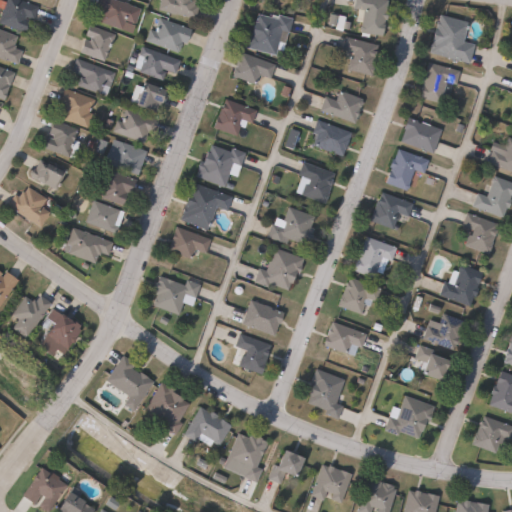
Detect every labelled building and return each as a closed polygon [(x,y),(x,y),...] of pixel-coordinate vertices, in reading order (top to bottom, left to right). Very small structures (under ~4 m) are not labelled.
[(22,0),(39,6),(35,18),(27,16),(26,18),(33,20),(29,32),(0,21),(0,18),(7,0),(22,0)] [(117,0),(143,9),(137,25),(127,22),(124,29),(102,22),(106,12),(104,11),(105,9),(97,6),(99,0),(117,0)] [(197,0),(196,5),(201,6),(198,18),(160,9),(162,0),(197,0)] [(384,10),(383,19),(381,19),(379,35),(357,31),(361,10),(351,8),(352,0),(384,0),(383,10),(384,10)] [(255,13),(274,17),(275,14),(289,17),(286,32),(284,31),(278,56),(242,47),(246,30),(248,30),(250,20),(253,20),(255,13)] [(465,21),(459,40),(472,44),(466,62),(427,51),(428,47),(426,47),(431,28),(433,28),(437,13),(465,21)] [(194,29),(189,43),(183,40),(183,42),(184,43),(181,52),(147,40),(151,29),(156,31),(159,25),(158,24),(161,17),(194,29)] [(117,34),(112,47),(110,46),(105,61),(81,52),(86,39),(91,40),(92,37),(87,35),(91,25),(117,34)] [(0,29),(18,35),(15,44),(18,45),(16,48),(23,51),(19,63),(7,59),(7,60),(0,57),(0,29)] [(375,44),(367,74),(344,68),(345,64),(344,64),(346,58),(348,58),(350,52),(339,49),(343,36),(375,44)] [(142,46),(182,60),(177,73),(163,68),(163,70),(167,71),(163,81),(139,71),(140,68),(134,66),(135,64),(129,61),(130,56),(138,59),(142,46)] [(272,64),(267,78),(256,73),(251,85),(230,76),(231,73),(229,72),(230,67),(232,68),(233,65),(232,65),(237,51),(272,64)] [(115,73),(110,86),(105,84),(101,93),(78,85),(82,76),(86,77),(86,76),(72,71),(77,58),(115,73)] [(457,70),(453,84),(444,81),(438,103),(415,97),(419,81),(418,81),(420,71),(422,71),(425,61),(457,70)] [(0,66),(16,72),(7,99),(0,96),(0,66)] [(170,90),(165,104),(163,103),(160,111),(140,105),(148,82),(170,90)] [(94,113),(89,127),(63,117),(65,111),(64,110),(67,103),(61,101),(66,88),(96,99),(91,112),(94,113)] [(360,99),(351,122),(316,108),(321,96),(331,100),(336,89),(360,99)] [(223,98),(253,110),(248,122),(243,120),(241,127),(236,125),(233,135),(209,126),(218,104),(220,104),(223,98)] [(160,120),(155,134),(149,132),(145,143),(113,132),(117,120),(121,122),(126,108),(160,120)] [(438,129),(430,152),(397,140),(402,128),(400,128),(405,116),(438,129)] [(347,132),(339,155),(309,144),(313,133),(309,132),(313,119),(347,132)] [(79,129),(69,156),(45,147),(49,137),(55,139),(56,135),(50,133),(55,120),(79,129)] [(511,139),(511,171),(484,162),(488,150),(486,150),(490,141),(501,145),(504,136),(511,139)] [(148,151),(140,175),(105,162),(110,149),(117,152),(121,141),(148,151)] [(208,144),(227,151),(229,147),(242,152),(233,176),(225,173),(222,180),(229,182),(226,189),(192,175),(194,169),(193,169),(196,160),(199,161),(203,150),(206,151),(208,144)] [(395,148),(425,159),(420,172),(411,169),(406,184),(407,184),(405,190),(382,182),(386,170),(386,171),(388,166),(387,166),(389,158),(391,159),(395,148)] [(41,161),(50,166),(52,163),(67,171),(57,190),(31,176),(32,175),(29,174),(32,167),(36,169),(41,161)] [(328,183),(321,202),(298,193),(301,183),(303,184),(306,178),(295,174),(299,161),(330,172),(327,182),(328,183)] [(137,180),(133,190),(126,188),(124,194),(129,196),(125,205),(103,197),(103,196),(98,194),(107,169),(137,180)] [(511,183),(506,198),(508,198),(504,207),(502,207),(499,217),(469,206),(474,193),(484,196),(491,176),(511,183)] [(190,182),(229,196),(224,210),(211,205),(202,229),(176,219),(178,213),(177,213),(184,194),(186,195),(187,191),(186,191),(190,182)] [(29,187),(47,199),(43,205),(52,211),(42,227),(9,205),(16,194),(20,197),(24,191),(26,192),(29,187)] [(410,203),(405,216),(393,211),(390,217),(394,219),(391,228),(367,219),(378,191),(410,203)] [(126,212),(117,233),(86,222),(94,200),(126,212)] [(311,215),(307,226),(310,227),(303,245),(284,238),(282,243),(263,236),(268,223),(271,224),(274,216),(280,219),(285,206),(311,215)] [(492,234),(485,253),(462,244),(465,236),(457,233),(460,225),(458,224),(463,212),(494,224),(491,233),(492,234)] [(207,239),(202,253),(191,249),(187,259),(163,250),(173,226),(207,239)] [(73,228),(85,232),(86,230),(90,232),(89,233),(103,237),(102,238),(114,243),(110,255),(103,253),(102,256),(99,255),(96,263),(69,253),(72,246),(67,244),(73,228)] [(363,236),(393,247),(388,261),(378,257),(373,272),(375,272),(373,278),(349,270),(353,257),(355,258),(356,254),(354,253),(357,245),(359,246),(363,236)] [(298,265),(295,274),(292,273),(285,290),(264,282),(263,286),(249,281),(254,267),(262,270),(271,247),(300,258),(297,264),(298,265)] [(462,263),(468,265),(467,267),(479,271),(473,287),(474,287),(471,296),(470,296),(466,306),(436,294),(441,281),(444,282),(449,269),(455,271),(457,265),(458,264),(461,265),(462,263)] [(2,275),(4,277),(8,271),(20,280),(0,309),(0,270),(3,273),(2,275)] [(156,275),(181,285),(184,279),(196,284),(191,298),(181,294),(179,300),(180,301),(175,315),(148,305),(152,294),(149,293),(152,287),(149,286),(151,281),(154,282),(156,275)] [(346,277),(377,288),(373,301),(368,299),(366,305),(361,303),(357,314),(334,305),(343,282),(344,283),(346,277)] [(26,295),(34,301),(35,299),(38,301),(42,296),(53,303),(46,314),(43,319),(42,319),(29,338),(14,328),(21,319),(13,314),(26,295)] [(280,312),(271,336),(237,323),(246,299),(280,312)] [(463,322),(458,335),(456,334),(451,350),(419,338),(424,325),(435,329),(437,324),(435,324),(439,313),(463,322)] [(85,327),(78,338),(79,339),(76,343),(74,342),(66,354),(59,350),(55,356),(41,347),(53,329),(55,330),(66,314),(85,327)] [(363,334),(358,348),(347,343),(343,353),(320,344),(328,321),(363,334)] [(511,365),(501,362),(503,356),(501,355),(510,332),(511,332),(511,365)] [(268,345),(257,374),(235,366),(241,349),(231,346),(236,333),(268,345)] [(445,368),(442,376),(438,374),(435,380),(415,373),(420,361),(411,358),(416,344),(432,350),(430,355),(443,360),(441,366),(445,368)] [(128,368),(135,373),(136,372),(149,381),(129,410),(120,403),(125,396),(102,380),(119,355),(131,363),(128,368)] [(340,405),(335,419),(320,414),(322,409),(304,403),(307,396),(304,395),(308,383),(307,382),(312,369),(341,380),(332,403),(340,405)] [(511,376),(511,414),(485,405),(489,394),(487,393),(490,385),(492,386),(498,371),(511,376)] [(178,423),(171,435),(158,428),(163,420),(142,408),(157,382),(170,389),(169,392),(179,398),(178,399),(185,403),(175,421),(178,423)] [(431,407),(425,421),(422,420),(415,439),(395,431),(394,435),(380,430),(389,406),(396,409),(401,395),(431,407)] [(197,406),(206,412),(207,410),(215,415),(214,417),(227,425),(215,444),(210,441),(207,446),(194,438),(192,441),(180,434),(197,406)] [(480,415),(511,427),(507,440),(501,438),(499,444),(495,443),(492,452),(469,443),(477,421),(478,421),(480,415)] [(247,433),(265,442),(253,467),(258,470),(252,482),(220,467),(221,464),(216,462),(219,456),(224,459),(235,433),(245,438),(247,433)] [(297,457),(289,477),(280,474),(277,484),(265,479),(270,464),(273,465),(278,450),(297,457)] [(319,464),(324,466),(324,465),(348,474),(337,503),(327,499),(329,494),(323,491),(320,500),(307,495),(319,464)] [(44,476),(51,481),(53,478),(62,485),(44,511),(34,505),(39,497),(36,494),(29,503),(18,495),(37,467),(46,473),(44,476)] [(393,489),(385,511),(373,511),(375,509),(369,507),(367,511),(353,511),(364,477),(390,485),(389,488),(393,489)] [(77,491),(72,498),(89,509),(87,511),(52,511),(49,510),(61,491),(64,493),(68,486),(77,491)] [(411,490),(435,496),(431,511),(399,511),(405,490),(410,491),(411,490)] [(460,499),(485,503),(483,511),(452,511),(454,500),(460,500),(460,499)]
